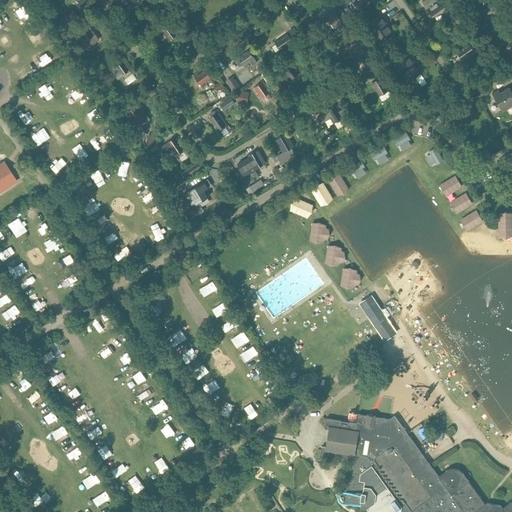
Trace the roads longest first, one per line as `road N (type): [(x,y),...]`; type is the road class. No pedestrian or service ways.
road 1 (residential): [(511,149),(476,167),(442,126),(399,119),(0,357)]
road 2 (residential): [(153,84),(202,157),(221,158),(344,82),(290,2)]
road 3 (residential): [(147,511),(299,404)]
road 4 (residential): [(268,0),(153,84)]
